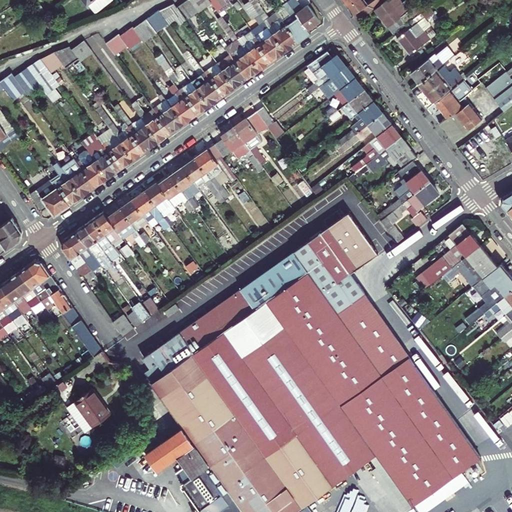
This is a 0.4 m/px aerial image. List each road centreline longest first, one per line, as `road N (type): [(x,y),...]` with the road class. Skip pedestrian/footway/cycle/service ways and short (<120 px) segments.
road 1 (residential): [(342,24),(41,240)]
road 2 (residential): [(476,196),(342,24)]
road 3 (residential): [(113,343),(41,240)]
